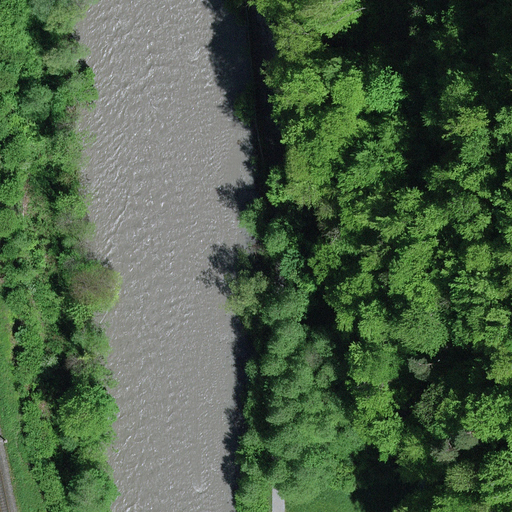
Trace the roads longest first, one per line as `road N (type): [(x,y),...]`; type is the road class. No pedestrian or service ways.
road 1 (unclassified): [(262,0),(433,511)]
road 2 (track): [(275,57),(280,511)]
